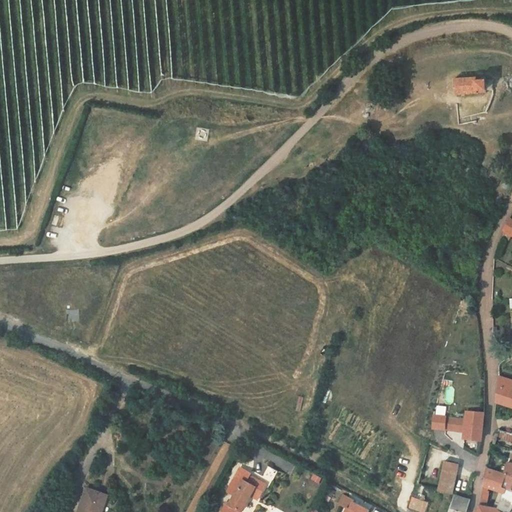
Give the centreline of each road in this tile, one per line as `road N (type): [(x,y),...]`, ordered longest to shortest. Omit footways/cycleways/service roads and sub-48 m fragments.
road 1 (unclassified): [(511,35),(475,23),(417,31),(363,62),(273,160),(189,229),(145,243),(0,260)]
road 2 (unclassified): [(470,511),(485,441),(484,283),(511,199)]
road 3 (track): [(301,454),(138,380)]
road 4 (residential): [(138,380),(0,322)]
